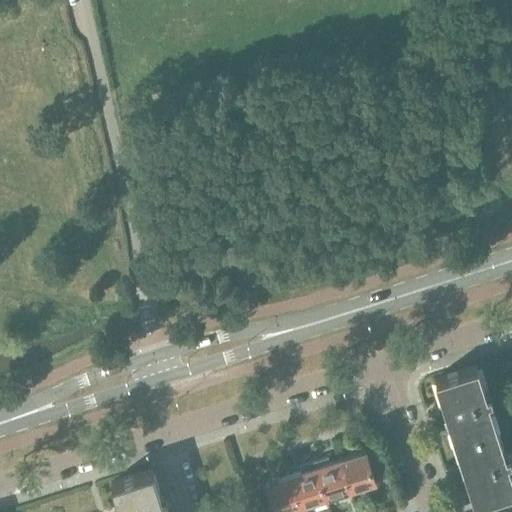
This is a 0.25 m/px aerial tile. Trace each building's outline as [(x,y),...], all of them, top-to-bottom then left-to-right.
[(447,412),(455,438),(497,425),(477,363),(435,376),(444,403),(441,404),(444,413),(447,412)] [(511,473),(497,425),(455,438),(463,465),(461,466),(463,474),(466,473),(475,500),(511,488),(511,473)] [(339,457),(349,488),(375,479),(372,468),(377,466),(372,451),(367,453),(366,449),(339,457)] [(315,465),(325,495),(349,488),(339,457),(315,465)] [(325,495),(315,465),(290,473),(301,504),(325,495)] [(167,511),(153,467),(112,480),(120,507),(118,508),(119,511),(167,511)] [(301,504),(290,473),(266,481),(276,511),(301,504)] [(499,498),(503,510),(511,507),(511,501),(510,495),(499,498)] [(496,511),(503,510),(499,498),(477,506),(478,511),(496,511)]
